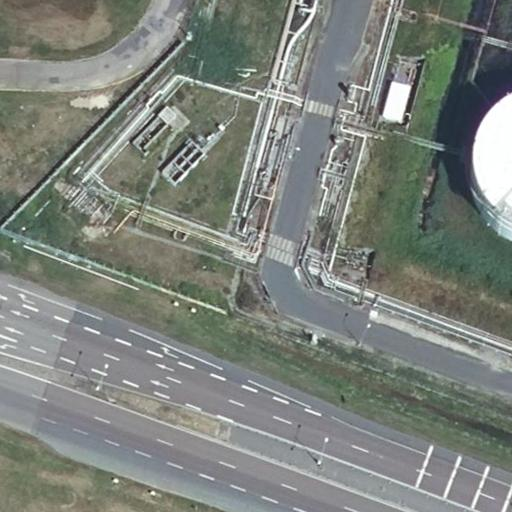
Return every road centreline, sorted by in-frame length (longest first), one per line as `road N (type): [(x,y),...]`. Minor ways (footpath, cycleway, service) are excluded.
road 1 (unclassified): [(379,467),(0,293)]
road 2 (secondary): [(379,467),(0,328)]
road 3 (secondary): [(0,380),(339,506)]
road 4 (unclassified): [(0,404),(177,467),(339,506)]
road 5 (secondary): [(501,511),(379,467)]
